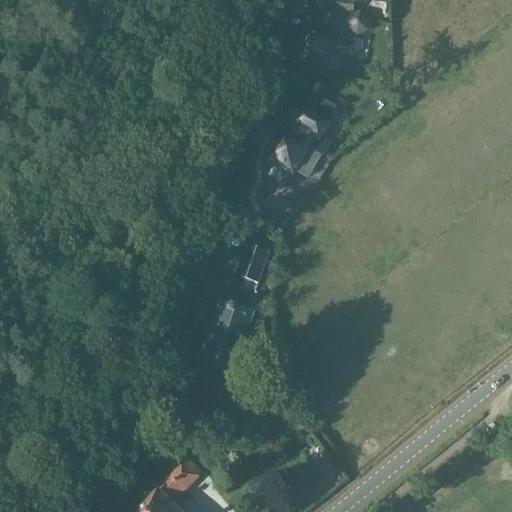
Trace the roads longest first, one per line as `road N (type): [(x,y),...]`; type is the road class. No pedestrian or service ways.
road 1 (residential): [(88,511),(217,215),(277,0)]
road 2 (tertiary): [(338,511),(511,369)]
